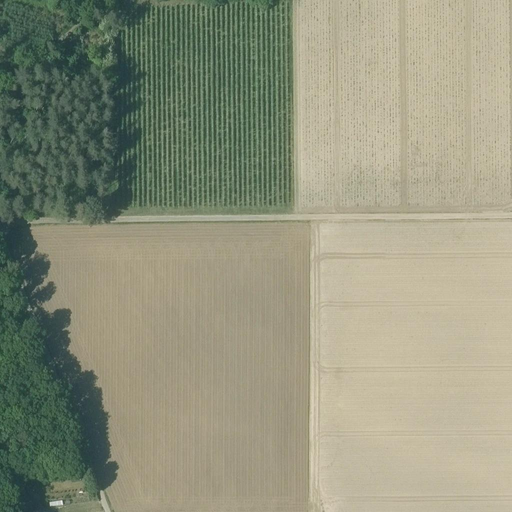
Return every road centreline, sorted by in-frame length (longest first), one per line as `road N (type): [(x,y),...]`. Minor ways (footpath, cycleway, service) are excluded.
road 1 (track): [(0,221),(511,215)]
road 2 (track): [(0,235),(107,511)]
road 3 (track): [(292,0),(293,218)]
road 4 (track): [(0,89),(102,0)]
